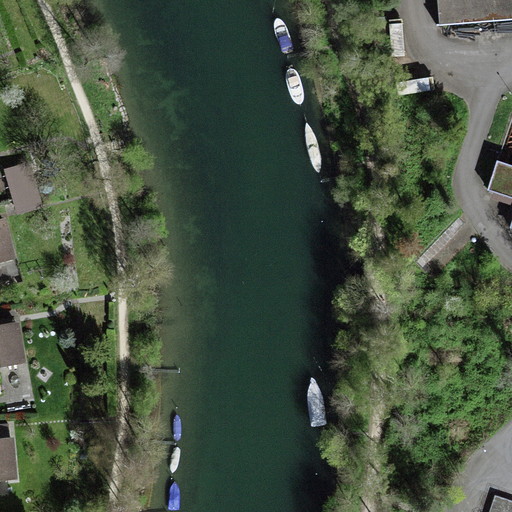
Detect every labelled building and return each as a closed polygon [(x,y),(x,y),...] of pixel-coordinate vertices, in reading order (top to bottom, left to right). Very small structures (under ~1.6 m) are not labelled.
[(511,0),(446,0),(450,33),(511,27),(511,0)] [(511,165),(506,164),(496,194),(511,198),(511,165)] [(9,220),(0,222),(0,301),(1,301),(0,299),(0,273),(24,266),(9,220)] [(24,328),(0,332),(0,373),(31,368),(24,328)] [(0,485),(25,484),(22,442),(0,444),(0,485)]
